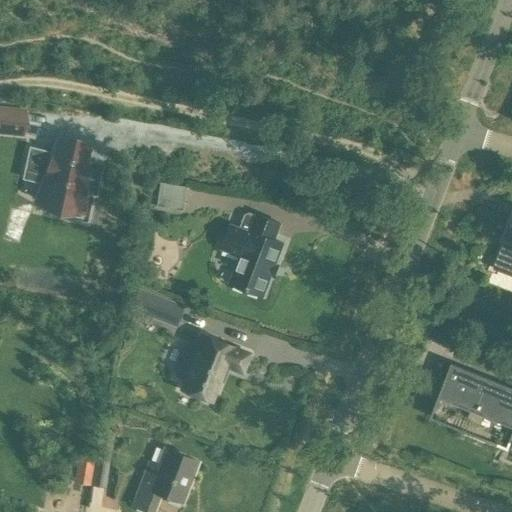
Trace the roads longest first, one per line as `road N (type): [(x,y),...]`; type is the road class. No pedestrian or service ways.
road 1 (residential): [(330,456),(457,130)]
road 2 (residential): [(482,511),(330,456)]
road 3 (residential): [(457,130),(509,0)]
